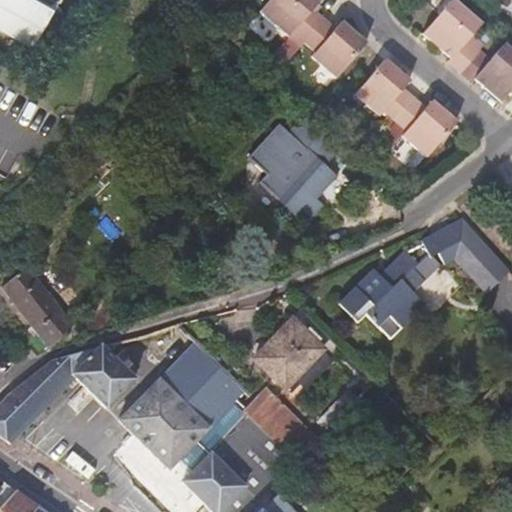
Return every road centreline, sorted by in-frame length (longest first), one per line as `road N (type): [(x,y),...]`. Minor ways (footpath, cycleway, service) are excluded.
road 1 (residential): [(508,138),(446,182),(441,204),(398,230),(281,285),(47,355),(0,389)]
road 2 (residential): [(370,0),(390,37),(508,138)]
